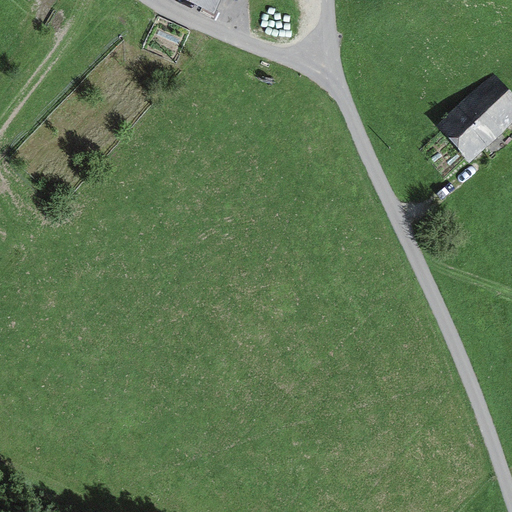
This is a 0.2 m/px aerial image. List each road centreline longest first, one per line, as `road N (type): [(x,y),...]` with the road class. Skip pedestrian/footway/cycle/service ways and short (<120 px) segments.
road 1 (unclassified): [(510,511),(428,281),(365,165),(328,75)]
road 2 (track): [(142,0),(0,147)]
road 3 (unclassified): [(143,0),(328,75)]
